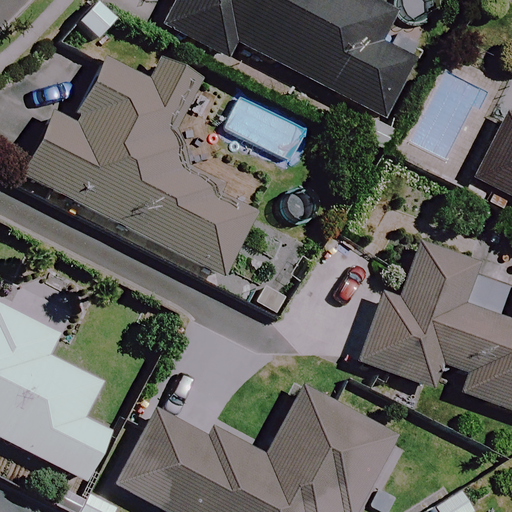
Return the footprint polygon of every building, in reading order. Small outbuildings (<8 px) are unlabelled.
[(181,0),(165,32),(223,63),(231,48),(379,125),(410,65),(376,47),(391,17),(359,0),(181,0)] [(0,156),(15,164),(9,176),(223,286),(259,218),(159,167),(202,84),(160,62),(146,88),(119,74),(66,56),(0,86),(0,156)] [(511,122),(505,119),(473,185),(511,204),(511,122)] [(470,271),(416,251),(396,307),(379,301),(356,367),(424,392),(432,370),(461,380),(455,397),(511,418),(511,323),(510,329),(456,310),(470,271)] [(55,340),(0,312),(0,446),(83,487),(107,438),(79,425),(97,388),(44,362),(55,340)] [(343,511),(383,437),(302,394),(266,462),(210,431),(203,444),(152,416),(112,490),(151,511),(343,511)]
